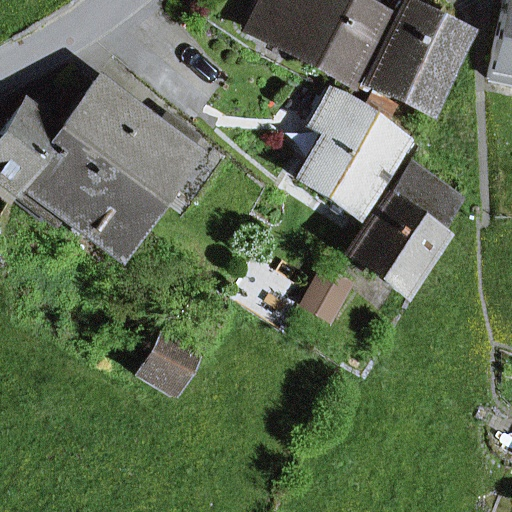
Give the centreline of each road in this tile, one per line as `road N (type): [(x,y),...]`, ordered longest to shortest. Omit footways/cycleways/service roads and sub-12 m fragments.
road 1 (track): [(511,350),(491,343),(481,285),(485,217)]
road 2 (tertiary): [(114,0),(0,71)]
